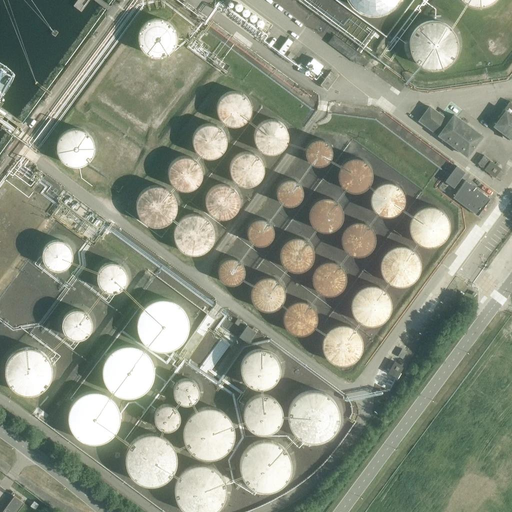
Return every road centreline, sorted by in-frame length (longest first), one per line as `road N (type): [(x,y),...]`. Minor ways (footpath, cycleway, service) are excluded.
road 1 (unclassified): [(340,511),(511,280)]
road 2 (unclassified): [(0,430),(105,511)]
